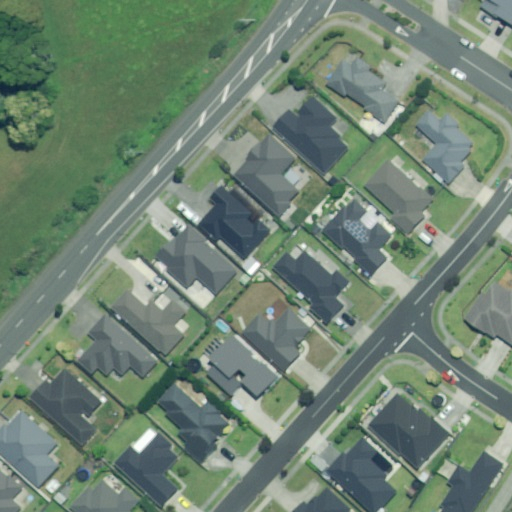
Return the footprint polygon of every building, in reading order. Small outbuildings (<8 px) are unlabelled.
[(511,0),(488,0),(484,6),(511,23),(511,0)] [(375,68),(360,58),(355,66),(345,60),(329,85),(348,97),(350,94),(368,106),(366,109),(389,123),(402,102),(384,90),(389,83),(373,73),(375,68)] [(339,119),(316,97),(300,115),(294,109),(277,127),(327,172),(351,147),(330,128),(339,119)] [(431,110),(417,126),(438,144),(420,164),(448,189),(468,167),(464,163),(476,150),(473,148),(477,144),(460,129),(463,126),(448,113),(442,120),(431,110)] [(300,160),(272,134),(248,159),(250,161),(237,175),(283,217),(295,204),(292,202),(303,191),(286,175),(300,160)] [(435,202),(390,160),(367,186),(397,213),(393,217),(412,234),(429,215),(426,212),(435,202)] [(200,226),(253,276),(262,266),(250,255),(277,226),(230,182),(213,200),(219,206),(200,226)] [(370,212),(354,197),(323,232),(345,252),(349,248),(359,257),(356,261),(365,269),(361,273),(369,280),(390,257),(383,251),(397,236),(381,222),(373,231),(362,220),(370,212)] [(310,215),(301,207),(287,224),(296,231),(310,215)] [(239,272),(192,225),(159,258),(189,288),(200,277),(217,294),(239,272)] [(335,276),(308,252),(299,261),(290,253),(276,268),(315,304),(311,308),(329,324),(346,306),(338,298),(353,282),(340,270),(335,276)] [(511,285),(497,276),(487,292),(483,289),(463,321),(488,336),(489,334),(511,348),(511,285)] [(149,307),(130,290),(114,308),(168,356),(186,335),(176,326),(187,312),(175,301),(165,312),(154,302),(149,307)] [(315,330),(292,308),(275,326),(262,314),(245,332),(286,372),(306,351),(300,345),(315,330)] [(159,361),(108,314),(90,333),(99,341),(80,361),(95,375),(101,368),(110,375),(117,368),(125,375),(132,366),(144,377),(159,361)] [(281,376),(236,335),(205,368),(235,395),(247,382),(263,396),(281,376)] [(104,402),(68,368),(54,384),(50,380),(33,398),(84,445),(99,429),(88,419),(104,402)] [(204,410),(178,385),(159,406),(183,429),(176,436),(202,461),(223,439),(221,437),(234,424),(211,402),(204,410)] [(415,409),(400,394),(370,427),(418,471),(453,434),(436,418),(433,420),(418,406),(415,409)] [(60,445),(24,412),(11,428),(8,425),(0,433),(0,450),(43,488),(63,466),(51,455),(60,445)] [(183,453),(161,433),(142,455),(134,447),(118,464),(122,467),(165,507),(182,488),(165,473),(183,453)] [(380,452),(364,438),(349,455),(346,452),(328,472),(373,511),(381,511),(400,491),(385,478),(388,475),(372,460),(380,452)] [(460,468),(450,482),(456,486),(438,511),(473,511),(506,464),(487,451),(482,459),(479,457),(472,468),(464,462),(460,468)] [(24,488),(0,467),(0,511),(18,511),(22,508),(14,500),(24,488)] [(121,495),(105,480),(94,492),(90,488),(72,507),(77,511),(133,511),(142,502),(127,488),(121,495)] [(308,499),(295,511),(350,511),(353,510),(328,486),(312,503),(308,499)]
